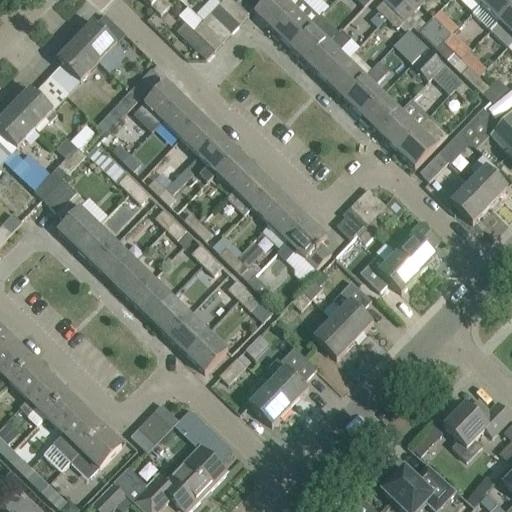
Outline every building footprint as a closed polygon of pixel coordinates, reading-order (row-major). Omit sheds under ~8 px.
[(160,0),(140,0),(161,19),(169,10),(160,1),(160,0)] [(226,0),(218,8),(240,29),(249,20),(228,0),(226,0)] [(302,4),(297,0),(270,0),(264,6),(254,16),(272,34),(294,12),(302,4)] [(321,0),(305,0),(304,1),(320,18),(330,9),(321,0)] [(375,1),(374,0),(358,0),(359,0),(357,3),(365,11),(375,1)] [(381,0),(384,2),(383,4),(383,5),(394,16),(409,0),(381,0)] [(409,0),(394,16),(404,26),(411,33),(413,32),(417,36),(426,28),(414,16),(428,2),(425,0),(409,0)] [(511,11),(511,0),(488,0),(481,7),(472,17),(490,34),(511,11)] [(272,34),(290,51),(320,21),(302,3),(302,4),(294,12),(272,34)] [(376,13),(386,23),(394,16),(383,5),(376,13)] [(240,29),(218,8),(210,17),(232,37),(240,29)] [(507,51),(511,46),(511,11),(490,34),(507,51)] [(394,16),(386,23),(397,33),(404,26),(394,16)] [(232,37),(210,17),(201,26),(223,47),(232,37)] [(308,69),(339,36),(321,19),(320,21),(290,51),(308,69)] [(94,26),(76,45),(99,67),(117,48),(94,26)] [(206,64),(215,55),(193,34),(185,26),(177,36),(206,64)] [(223,47),(201,26),(193,34),(215,55),(223,47)] [(308,69),(326,86),(347,64),(347,63),(339,55),(351,43),(342,34),(339,36),(308,69)] [(437,55),(444,47),(433,36),(426,44),(437,55)] [(420,60),(427,53),(416,42),(409,49),(420,60)] [(99,67),(76,45),(58,64),(80,86),(99,67)] [(455,57),(444,47),(437,55),(447,65),(455,57)] [(427,53),(420,60),(411,69),(428,86),(444,70),(427,53)] [(326,86),(344,103),(372,74),(372,73),(354,56),(347,63),(347,64),(326,86)] [(479,80),(462,64),(454,71),(471,88),(479,80)] [(361,120),(383,98),(375,90),(389,75),(379,66),(372,73),(372,74),(344,103),(361,120)] [(157,86),(148,77),(129,96),(138,105),(157,86)] [(455,95),(462,87),(451,77),(444,84),(455,95)] [(489,90),(479,80),(471,88),(482,98),(489,90)] [(31,92),(12,111),(35,133),(45,122),(50,127),(57,119),(52,114),(66,100),(49,84),(36,97),(31,92)] [(145,107),(163,125),(184,104),(165,86),(145,107)] [(473,98),(462,87),(455,95),(466,105),(473,98)] [(138,105),(129,96),(119,107),(127,115),(138,105)] [(379,138),(401,115),(383,98),(361,120),(379,138)] [(163,125),(180,142),(201,121),(184,104),(163,125)] [(35,133),(12,111),(0,124),(0,135),(17,151),(35,133)] [(379,138),(397,155),(419,133),(418,132),(401,115),(379,138)] [(511,116),(501,128),(490,140),(511,163),(511,116)] [(201,121),(180,142),(198,160),(219,138),(201,121)] [(419,133),(397,155),(415,173),(448,139),(429,121),(418,132),(419,133)] [(459,136),(452,143),(462,152),(464,154),(470,147),(459,136)] [(219,138),(198,160),(208,169),(199,177),(208,186),(216,177),(237,155),(219,138)] [(56,153),(66,163),(75,172),(86,160),(67,142),(56,153)] [(112,156),(123,166),(130,159),(120,148),(112,156)] [(128,198),(137,188),(97,149),(86,160),(75,172),(63,184),(74,195),(99,169),(128,198)] [(444,152),(420,177),(429,186),(453,161),(444,152)] [(237,155),(216,177),(234,194),(255,173),(237,155)] [(130,159),(123,166),(133,177),(141,169),(130,159)] [(475,181),(468,188),(490,210),(508,191),(495,179),(499,174),(483,159),(468,174),(475,181)] [(66,163),(34,196),(43,204),(63,184),(75,172),(66,163)] [(187,171),(166,193),(158,200),(169,211),(177,204),(173,200),(194,178),(187,171)] [(255,173),(234,194),(226,202),(244,220),(252,212),(273,190),(255,173)] [(148,190),(158,200),(166,193),(155,183),(148,190)] [(63,184),(43,204),(55,215),(74,195),(63,184)] [(137,188),(128,198),(140,209),(149,200),(137,188)] [(490,210),(468,188),(450,207),(472,228),(490,210)] [(273,190),(252,212),(270,229),(291,208),(273,190)] [(368,193),(359,202),(377,219),(386,210),(368,193)] [(74,195),(55,215),(65,226),(79,211),(85,206),(74,195)] [(43,204),(34,196),(1,230),(10,239),(43,204)] [(377,219),(359,202),(351,211),(369,228),(377,219)] [(270,229),(288,246),(308,225),(291,208),(270,229)] [(369,228),(367,229),(377,237),(395,218),(386,210),(377,219),(369,228)] [(76,252),(98,229),(79,211),(65,226),(57,234),(76,252)] [(369,228),(351,211),(342,219),(360,236),(367,229),(369,228)] [(166,234),(175,224),(164,213),(155,223),(166,234)] [(183,225),(194,235),(201,228),(198,225),(191,217),(183,225)] [(175,224),(166,234),(177,245),(186,235),(175,224)] [(308,225),(288,246),(280,253),(277,257),(286,265),(297,255),(316,274),(332,258),(321,248),(326,242),(308,225)] [(407,247),(397,257),(419,279),(438,260),(431,253),(439,245),(421,227),(404,244),(407,247)] [(201,228),(194,235),(205,246),(212,238),(201,228)] [(94,270),(116,247),(98,229),(76,252),(94,270)] [(367,229),(357,239),(366,248),(377,237),(367,229)] [(0,249),(10,239),(1,230),(0,231),(0,249)] [(116,247),(94,270),(113,288),(135,265),(116,247)] [(255,247),(240,262),(249,270),(263,255),(255,247)] [(378,259),(360,278),(379,297),(389,286),(401,298),(419,279),(397,257),(386,247),(376,257),(378,259)] [(202,269),(211,260),(200,249),(191,259),(202,269)] [(219,259),(230,270),(237,263),(226,252),(219,259)] [(211,260),(202,269),(214,280),(223,272),(211,260)] [(237,263),(230,270),(242,280),(248,273),(237,263)] [(113,288),(131,306),(154,283),(135,265),(113,288)] [(322,275),(302,295),(312,304),(322,293),(320,290),(328,281),(322,275)] [(273,298),(255,280),(248,287),(266,305),(273,298)] [(172,301),(154,283),(131,306),(150,324),(172,301)] [(229,313),(238,304),(247,295),(237,285),(219,304),(229,313)] [(342,314),(332,323),(355,345),(373,326),(362,315),(371,305),(351,286),(333,306),(342,314)] [(247,295),(238,304),(251,316),(260,307),(247,295)] [(301,315),(312,304),(302,295),(292,306),(301,315)] [(168,341),(190,319),(172,301),(150,324),(168,341)] [(190,319),(168,341),(187,359),(209,337),(190,319)] [(355,345),(332,323),(314,342),(336,364),(355,345)] [(0,360),(14,346),(0,332),(0,360)] [(209,337),(187,359),(205,377),(227,355),(209,337)] [(10,386),(32,363),(14,346),(0,360),(0,379),(2,378),(10,386)] [(277,380),(267,390),(290,412),(308,393),(303,388),(317,374),(293,352),(280,366),(278,363),(269,372),(277,380)] [(228,389),(246,371),(237,362),(219,380),(228,389)] [(50,381),(32,363),(10,386),(28,403),(50,381)] [(36,411),(46,420),(67,398),(50,381),(28,403),(20,412),(28,420),(36,411)] [(267,390),(249,408),(272,430),(290,412),(267,390)] [(67,398),(46,420),(63,437),(85,415),(67,398)] [(481,451),(475,444),(485,434),(492,441),(511,420),(498,407),(489,415),(478,404),(470,412),(466,407),(444,430),(458,444),(451,452),(467,466),(481,451)] [(162,408),(154,416),(171,433),(179,425),(162,408)] [(70,467),(103,432),(85,415),(63,437),(52,449),(70,467)] [(171,433),(154,416),(146,425),(163,441),(171,433)] [(163,441),(146,425),(138,433),(156,449),(163,441)] [(0,435),(0,457),(5,462),(12,455),(7,449),(19,436),(9,426),(0,435)] [(421,463),(447,437),(438,427),(412,453),(421,463)] [(103,432),(70,467),(88,484),(121,450),(103,432)] [(156,449),(138,433),(130,441),(148,457),(156,449)] [(511,445),(499,457),(510,468),(511,465),(511,445)] [(148,490),(128,472),(113,487),(133,506),(138,511),(160,511),(171,501),(182,511),(191,511),(200,504),(199,502),(210,491),(211,492),(226,477),(200,452),(166,488),(158,480),(148,490)] [(22,479),(29,472),(12,455),(5,462),(22,479)] [(383,494),(382,495),(400,511),(422,511),(427,508),(430,511),(440,511),(456,496),(428,469),(415,482),(404,471),(395,482),(392,479),(380,492),(383,494)] [(48,489),(29,472),(22,479),(41,497),(48,489)] [(127,511),(133,506),(113,487),(92,509),(94,511),(113,511),(116,510),(117,511),(127,511)] [(61,511),(66,507),(48,489),(41,497),(56,511),(61,511)] [(372,511),(361,501),(349,511),(372,511)]
